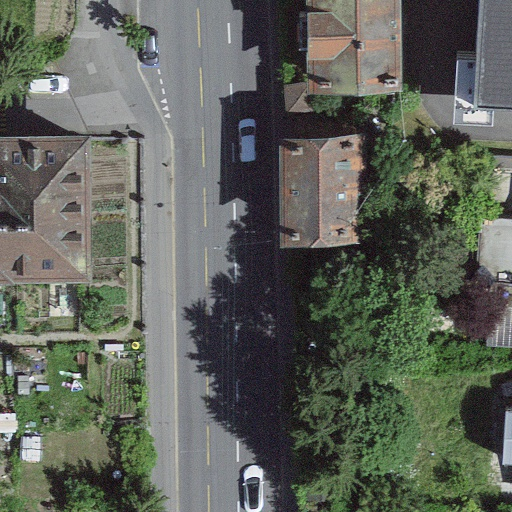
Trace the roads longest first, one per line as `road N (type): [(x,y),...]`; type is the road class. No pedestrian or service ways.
road 1 (secondary): [(225,115),(241,511)]
road 2 (residential): [(0,115),(225,115)]
